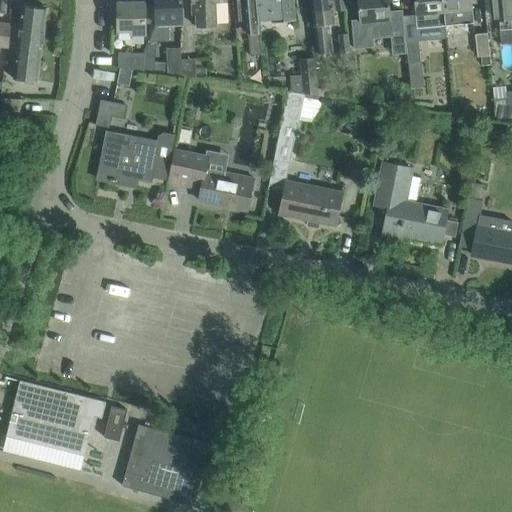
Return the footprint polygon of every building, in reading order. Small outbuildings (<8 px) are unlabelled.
[(183,21),(182,7),(181,0),(155,0),(155,3),(155,8),(156,19),(158,19),(149,40),(170,39),(168,21),(183,21)] [(217,25),(216,1),(228,0),(227,0),(191,0),(192,2),(195,1),(196,26),(217,25)] [(258,19),(256,2),(260,1),(259,0),(237,0),(239,20),(247,19),(251,55),(262,54),(258,19)] [(296,19),(294,0),(259,0),(260,1),(256,2),(258,19),(272,17),(272,21),(296,19)] [(335,23),(334,11),(332,0),(311,0),(313,13),(314,25),(315,25),(317,52),(332,51),(330,24),(335,23)] [(344,0),(334,0),(336,9),(346,8),(344,0)] [(360,18),(351,19),(354,48),(356,48),(356,45),(372,44),(371,36),(392,34),(391,29),(404,28),(402,9),(401,9),(401,11),(390,12),(389,9),(388,0),(358,0),(360,11),(360,18)] [(445,24),(442,0),(414,0),(416,14),(418,26),(445,24)] [(473,8),(472,1),(471,0),(442,0),(445,24),(473,22),(472,8),(473,8)] [(511,0),(497,0),(501,43),(511,42),(511,0)] [(145,3),(145,1),(118,1),(118,30),(131,30),(131,34),(145,34),(145,19),(145,3)] [(155,3),(145,3),(145,19),(156,19),(155,8),(155,3)] [(38,80),(48,8),(22,5),(13,78),(38,80)] [(9,24),(0,22),(0,46),(7,47),(9,24)] [(348,30),(338,31),(340,50),(350,49),(348,30)] [(487,31),(475,33),(477,56),(490,54),(487,31)] [(418,38),(406,40),(407,52),(409,62),(420,61),(418,38)] [(180,47),(167,48),(169,73),(196,77),(194,58),(180,59),(180,47)] [(143,70),(145,51),(119,52),(119,66),(121,67),(129,68),(133,68),(143,70)] [(155,52),(145,51),(143,69),(154,70),(155,52)] [(301,74),(290,74),(292,91),(303,93),(318,96),(315,57),(300,58),(301,74)] [(121,67),(118,82),(130,85),(133,68),(129,68),(121,67)] [(411,89),(395,89),(395,104),(411,104),(411,89)] [(290,161),(303,93),(292,91),(288,90),(274,158),(290,161)] [(0,111),(21,113),(21,99),(0,97),(0,111)] [(507,97),(494,99),(496,119),(511,121),(511,103),(507,104),(507,97)] [(123,117),(126,104),(121,103),(101,99),(97,123),(109,126),(111,115),(123,117)] [(104,148),(98,175),(111,178),(111,180),(116,181),(117,179),(128,181),(128,182),(129,182),(129,181),(130,177),(130,174),(136,176),(136,178),(151,181),(153,175),(166,178),(170,158),(175,134),(164,132),(159,135),(158,140),(131,135),(107,130),(104,148)] [(248,209),(254,177),(224,171),(223,176),(205,173),(209,156),(174,149),(168,181),(201,188),(199,199),(248,209)] [(339,207),(343,190),(289,179),(292,161),(290,161),(274,158),(272,169),(268,189),(269,189),(269,187),(284,190),(279,215),(280,216),(280,213),(335,224),(334,227),(335,227),(339,207)] [(447,208),(406,200),(413,167),(383,162),(379,186),(392,189),(384,232),(402,236),(402,233),(441,241),(447,208)] [(471,181),(468,197),(480,199),(483,183),(471,181)] [(511,231),(510,231),(511,222),(511,220),(478,214),(479,209),(481,210),(483,200),(468,197),(459,245),(473,248),(472,254),(511,261),(511,231)] [(106,401),(20,379),(7,435),(85,455),(95,415),(102,417),(106,401)] [(127,409),(112,405),(104,436),(120,440),(127,409)] [(188,422),(185,432),(198,435),(200,425),(188,422)] [(122,485),(194,504),(211,443),(139,424),(122,485)] [(238,452),(243,436),(235,433),(235,431),(214,426),(211,438),(232,444),(230,449),(238,452)]
